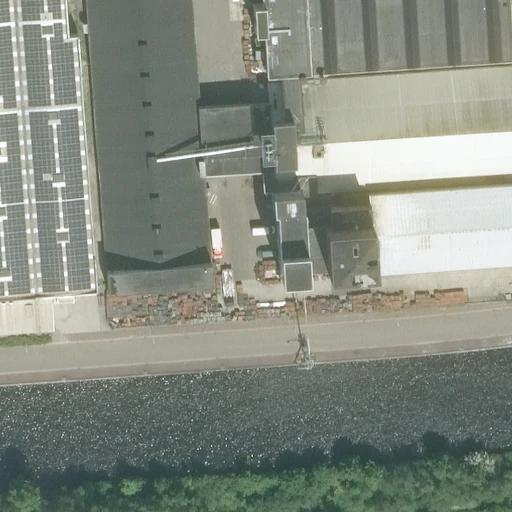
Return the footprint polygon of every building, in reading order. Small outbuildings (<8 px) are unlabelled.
[(0,0),(0,298),(96,292),(77,34),(68,35),(65,0),(0,0)] [(190,0),(86,0),(100,181),(108,291),(211,284),(203,138),(190,0)] [(261,0),(262,3),(253,4),(254,31),(264,30),(266,73),(511,55),(507,0),(261,0)] [(271,152),(262,153),(264,185),(274,185),(274,188),(271,188),(272,206),(275,206),(279,275),(305,273),(300,195),(511,179),(511,65),(267,83),(271,152)] [(372,272),(511,263),(511,183),(367,193),(368,204),(308,208),(310,227),(306,227),(309,273),(372,269),(372,272)] [(511,428),(498,430),(500,454),(511,452),(511,428)]
